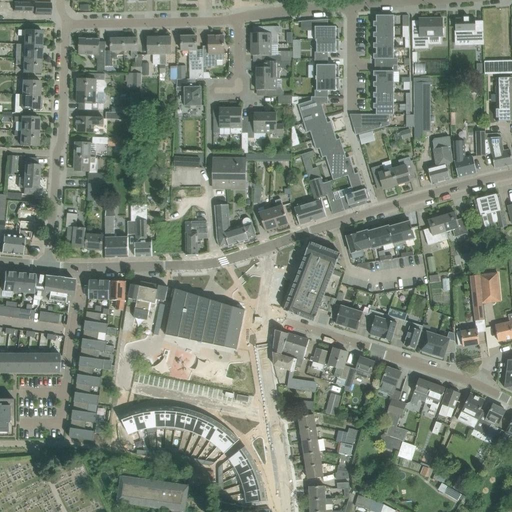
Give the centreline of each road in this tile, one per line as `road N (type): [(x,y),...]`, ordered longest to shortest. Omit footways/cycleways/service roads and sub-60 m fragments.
road 1 (residential): [(46,266),(65,23)]
road 2 (tertiary): [(279,243),(511,173)]
road 3 (residential): [(478,384),(263,314)]
road 4 (tertiary): [(286,511),(263,314)]
road 5 (residential): [(238,17),(65,23)]
road 6 (residential): [(365,169),(345,113),(352,106),(351,4)]
road 7 (residential): [(62,422),(82,268)]
road 8 (residential): [(217,263),(209,114)]
road 9 (tertiary): [(217,263),(82,268)]
